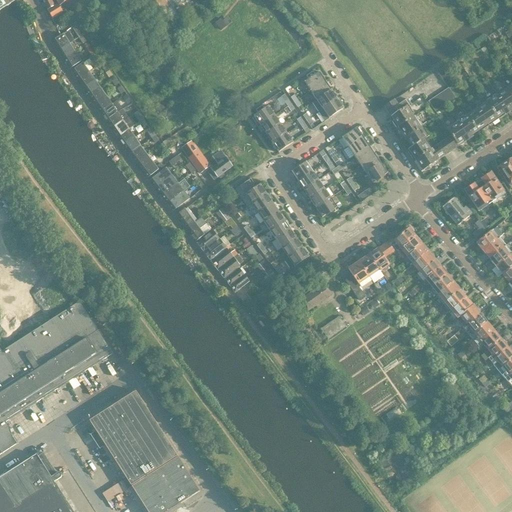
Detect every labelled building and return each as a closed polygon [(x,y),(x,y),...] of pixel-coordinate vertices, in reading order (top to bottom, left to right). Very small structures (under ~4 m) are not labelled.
[(46,7),(48,10),(58,4),(55,0),(42,0),(44,3),(42,4),(44,8),(45,8),(46,7)] [(162,25),(190,3),(187,0),(131,0),(136,6),(142,0),(162,25)] [(63,11),(59,6),(58,4),(48,10),(53,19),(56,16),(59,21),(64,18),(64,17),(68,14),(65,10),(63,11)] [(104,19),(98,23),(103,30),(108,26),(104,19)] [(78,25),(73,29),(77,36),(82,33),(83,33),(78,25)] [(117,51),(142,34),(137,26),(111,43),(117,51)] [(69,43),(74,40),(68,31),(63,34),(52,41),(59,51),(70,45),(69,43)] [(70,45),(59,51),(64,60),(75,53),(70,45)] [(88,45),(85,47),(91,55),(94,53),(91,48),(88,45)] [(75,53),(64,60),(70,69),(81,62),(75,53)] [(71,71),(77,80),(88,72),(82,64),(71,71)] [(175,83),(179,80),(168,66),(164,69),(175,83)] [(438,74),(442,79),(451,72),(448,67),(438,74)] [(304,82),(311,92),(326,82),(319,72),(315,75),(313,71),(306,76),(308,79),(304,82)] [(88,72),(77,80),(83,89),(94,81),(88,72)] [(451,72),(442,79),(445,84),(455,77),(451,72)] [(449,88),(458,82),(455,77),(445,84),(448,88),(449,88)] [(94,81),(83,89),(89,97),(100,89),(94,81)] [(332,91),(326,82),(311,92),(317,101),(332,91)] [(455,98),(449,88),(448,88),(443,92),(449,102),(455,98)] [(511,109),(511,98),(505,88),(495,94),(508,113),(511,109)] [(100,89),(89,97),(95,105),(106,97),(100,89)] [(338,99),(332,91),(317,101),(323,110),(338,99)] [(443,92),(438,95),(444,105),(449,102),(443,92)] [(292,105),(285,94),(281,97),(288,107),(292,105)] [(508,113),(495,94),(485,101),(498,120),(508,113)] [(438,95),(433,98),(439,108),(444,105),(438,95)] [(112,106),(106,97),(95,105),(101,113),(112,106)] [(435,111),(439,108),(433,98),(428,101),(435,111)] [(344,108),(338,99),(323,110),(329,119),(344,108)] [(398,105),(396,106),(400,111),(408,106),(411,104),(407,99),(398,105)] [(400,111),(396,106),(398,105),(394,100),(384,107),(388,112),(391,117),(400,111)] [(498,120),(485,101),(476,108),(488,126),(498,120)] [(106,121),(123,110),(117,102),(112,106),(101,113),(106,121)] [(254,116),(260,126),(275,116),(269,106),(265,109),(262,105),(255,110),(258,113),(254,116)] [(391,117),(390,118),(397,129),(415,116),(408,106),(400,111),(391,117)] [(436,117),(430,107),(425,110),(432,120),(436,117)] [(488,126),(476,108),(465,115),(478,133),(488,126)] [(123,122),(128,118),(123,110),(106,121),(112,130),(123,122)] [(138,111),(134,114),(135,114),(138,119),(140,122),(143,119),(141,116),(138,111)] [(478,133),(465,115),(455,122),(468,140),(478,133)] [(275,116),(260,126),(266,135),(281,125),(275,116)] [(415,116),(397,129),(404,139),(422,126),(415,116)] [(123,122),(112,130),(118,138),(129,130),(123,122)] [(468,140),(455,122),(446,128),(451,136),(458,146),(468,140)] [(281,125),(266,135),(272,144),(287,134),(281,125)] [(404,139),(410,149),(425,139),(429,136),(422,126),(404,139)] [(186,127),(179,131),(183,136),(189,133),(186,127)] [(149,128),(146,130),(149,135),(152,138),(155,136),(153,133),(149,128)] [(363,137),(357,128),(342,138),(348,147),(363,137)] [(129,130),(118,138),(124,146),(135,138),(129,130)] [(179,131),(163,142),(167,148),(183,136),(179,131)] [(287,134),(272,144),(278,153),(293,143),(287,134)] [(451,136),(446,139),(453,150),(458,146),(451,136)] [(369,146),(363,137),(348,147),(354,156),(369,146)] [(135,138),(124,146),(129,154),(140,146),(135,138)] [(410,149),(407,151),(414,161),(432,149),(425,139),(410,149)] [(446,139),(441,143),(448,153),(453,150),(446,139)] [(181,148),(200,174),(210,167),(191,141),(181,148)] [(436,146),(439,149),(444,156),(448,153),(441,143),(436,146)] [(375,155),(369,146),(354,156),(360,165),(375,155)] [(130,155),(135,162),(146,154),(140,147),(130,155)] [(223,173),(232,167),(218,148),(216,149),(219,152),(212,157),(217,164),(210,169),(211,170),(208,173),(214,181),(218,178),(221,179),(224,176),(223,173)] [(432,149),(414,161),(421,172),(444,156),(439,149),(434,152),(432,149)] [(146,154),(135,162),(141,169),(151,161),(146,154)] [(382,164),(375,155),(360,165),(367,174),(382,164)] [(511,162),(510,160),(498,167),(501,171),(506,179),(511,187),(511,162)] [(151,161),(141,169),(148,178),(158,170),(151,161)] [(291,172),(298,181),(313,171),(306,162),(291,172)] [(195,171),(189,163),(185,166),(191,174),(193,172),(195,171)] [(387,173),(382,164),(367,174),(373,183),(377,181),(384,176),(383,176),(387,173)] [(150,181),(155,188),(171,176),(166,169),(150,181)] [(313,171),(298,181),(304,190),(318,180),(313,171)] [(501,171),(496,174),(502,182),(506,179),(501,171)] [(482,179),(486,185),(487,185),(482,189),(492,202),(493,205),(498,201),(496,199),(504,194),(490,173),(482,179)] [(171,176),(155,188),(161,195),(177,183),(171,176)] [(266,193),(260,184),(256,187),(250,179),(240,186),(251,203),(266,193)] [(318,180),(304,190),(310,199),(325,189),(318,180)] [(177,183),(161,195),(168,204),(184,192),(177,183)] [(376,184),(358,194),(361,200),(379,190),(376,184)] [(474,184),(465,190),(467,193),(466,193),(469,197),(469,196),(477,207),(476,208),(478,211),(492,202),(482,189),(478,191),(474,184)] [(173,211),(189,199),(188,198),(191,195),(187,189),(184,192),(168,204),(173,211)] [(325,189),(310,199),(316,208),(331,198),(325,189)] [(272,202),(266,193),(251,203),(257,212),(272,202)] [(331,198),(316,208),(322,217),(326,215),(333,211),(333,210),(337,207),(331,198)] [(453,198),(442,207),(445,211),(445,212),(447,215),(449,215),(458,226),(464,221),(462,218),(467,214),(462,209),(453,198)] [(278,211),(272,202),(257,212),(263,221),(278,211)] [(466,206),(462,209),(467,214),(469,216),(472,213),(466,206)] [(230,218),(223,208),(217,213),(224,222),(228,219),(230,218)] [(177,217),(186,229),(194,222),(185,210),(176,216),(177,216),(177,217)] [(284,220),(278,211),(263,221),(269,230),(284,220)] [(207,233),(202,227),(206,224),(201,217),(194,222),(186,229),(196,241),(207,233)] [(482,220),(486,227),(491,224),(486,217),(482,220)] [(228,219),(224,222),(227,227),(229,226),(232,230),(236,226),(230,218),(228,219)] [(291,229),(284,220),(269,230),(276,240),(291,229)] [(486,230),(479,221),(475,224),(479,228),(472,234),(476,239),(486,230)] [(204,252),(220,240),(223,237),(217,228),(213,231),(197,243),(204,252)] [(409,228),(394,241),(393,241),(397,247),(399,249),(415,236),(409,228)] [(297,239),(291,229),(276,240),(282,249),(297,239)] [(477,246),(480,249),(482,248),(484,250),(499,238),(493,230),(477,243),(477,244),(477,246)] [(415,236),(399,249),(405,257),(422,243),(421,243),(422,242),(419,239),(418,239),(415,236)] [(210,260),(226,248),(230,245),(224,237),(223,237),(220,240),(204,252),(210,260)] [(499,238),(484,250),(483,251),(484,252),(483,253),(486,256),(488,256),(490,258),(505,245),(499,238)] [(303,248),(297,239),(282,249),(288,258),(303,248)] [(392,239),(388,242),(393,250),(397,247),(393,241),(394,241),(392,239)] [(388,242),(383,245),(390,256),(395,252),(393,250),(388,242)] [(422,243),(405,257),(412,264),(428,251),(422,243)] [(383,245),(377,249),(385,260),(390,256),(383,245)] [(505,245),(490,258),(489,259),(490,260),(490,261),(492,264),(495,264),(496,266),(511,253),(505,245)] [(252,257),(257,254),(251,246),(246,250),(252,257)] [(290,270),(309,257),(303,248),(288,258),(284,260),(290,270)] [(211,262),(218,270),(234,258),(227,249),(211,262)] [(372,253),(368,255),(374,263),(376,262),(378,265),(377,266),(381,271),(389,265),(385,260),(377,249),(376,249),(372,251),(372,253)] [(428,251),(412,264),(418,272),(434,259),(428,251)] [(511,253),(496,266),(497,268),(496,269),(499,272),(501,271),(503,274),(511,266),(511,253)] [(368,255),(358,262),(369,279),(380,272),(374,263),(368,255)] [(234,258),(218,270),(224,278),(240,266),(234,258)] [(434,259),(418,272),(425,280),(441,266),(434,259)] [(269,269),(263,261),(259,264),(265,272),(269,269)] [(348,269),(359,285),(360,285),(369,279),(358,262),(348,269)] [(441,266),(425,280),(431,288),(447,275),(441,266)] [(509,281),(511,279),(511,266),(503,274),(502,274),(503,275),(503,276),(505,280),(507,279),(509,281)] [(225,280),(230,286),(245,275),(239,269),(225,280)] [(265,272),(265,273),(270,279),(273,277),(275,276),(269,269),(265,272)] [(235,293),(249,281),(252,279),(248,273),(245,275),(230,286),(235,293)] [(447,275),(431,288),(438,295),(453,282),(451,279),(451,278),(449,275),(448,275),(447,275)] [(453,282),(438,295),(444,303),(460,290),(459,289),(460,288),(457,285),(456,285),(453,282)] [(308,312),(332,294),(324,283),(300,300),(308,312)] [(365,298),(356,283),(350,287),(360,301),(365,298)] [(460,290),(444,303),(450,311),(466,298),(460,290)] [(466,298),(450,311),(457,319),(460,316),(473,305),(466,298)] [(1,351),(0,349),(0,450),(2,453),(17,444),(12,437),(9,427),(6,422),(107,357),(105,354),(110,351),(99,334),(79,302),(1,351)] [(473,305),(460,316),(464,321),(459,325),(462,328),(480,314),(473,305)] [(469,337),(487,322),(480,314),(462,328),(469,337)] [(322,327),(328,337),(347,327),(340,316),(322,327)] [(476,345),(494,331),(487,322),(469,337),(476,345)] [(494,331),(476,345),(479,349),(483,345),(487,350),(501,339),(494,331)] [(453,337),(447,342),(450,347),(457,341),(453,337)] [(501,339),(487,350),(492,355),(487,359),(490,362),(508,348),(501,339)] [(511,352),(508,348),(490,362),(497,370),(501,367),(511,357),(511,352)] [(511,357),(501,367),(506,372),(501,376),(504,379),(511,372),(511,357)] [(483,374),(478,379),(481,383),(487,379),(483,374)] [(177,456),(136,391),(89,421),(95,429),(91,431),(93,433),(90,435),(100,449),(102,448),(118,471),(121,469),(131,486),(177,456)] [(511,401),(511,402),(503,409),(506,414),(511,409),(511,401)] [(73,511),(54,482),(61,477),(61,476),(61,475),(61,474),(60,473),(59,473),(58,473),(57,473),(53,466),(52,467),(50,465),(45,468),(37,454),(0,477),(0,511),(73,511)] [(131,486),(147,511),(167,511),(169,511),(174,511),(177,506),(200,491),(178,457),(131,486)] [(410,468),(416,476),(420,473),(414,465),(410,468)] [(123,483),(103,491),(107,499),(126,491),(123,483)]
